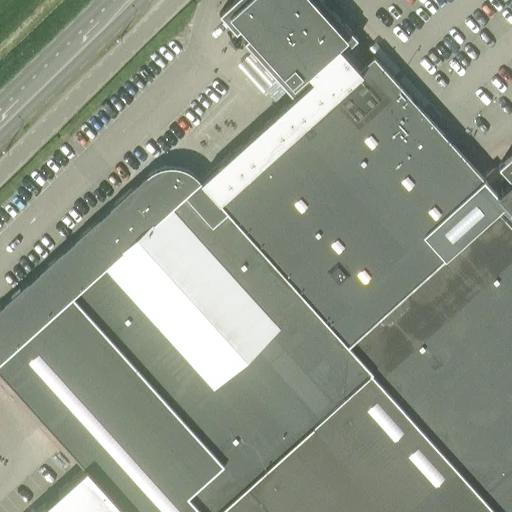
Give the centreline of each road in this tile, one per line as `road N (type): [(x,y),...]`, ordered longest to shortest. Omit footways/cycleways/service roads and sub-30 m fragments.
road 1 (unclassified): [(0,176),(179,0)]
road 2 (primary): [(0,119),(123,0)]
